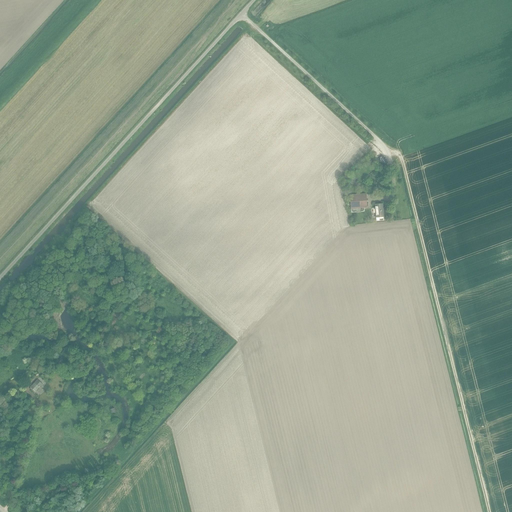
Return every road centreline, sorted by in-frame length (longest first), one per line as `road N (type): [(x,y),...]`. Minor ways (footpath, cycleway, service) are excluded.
road 1 (track): [(489,511),(401,161),(385,146)]
road 2 (unclassified): [(0,278),(241,14)]
road 3 (unclassified): [(391,165),(385,146),(241,14)]
